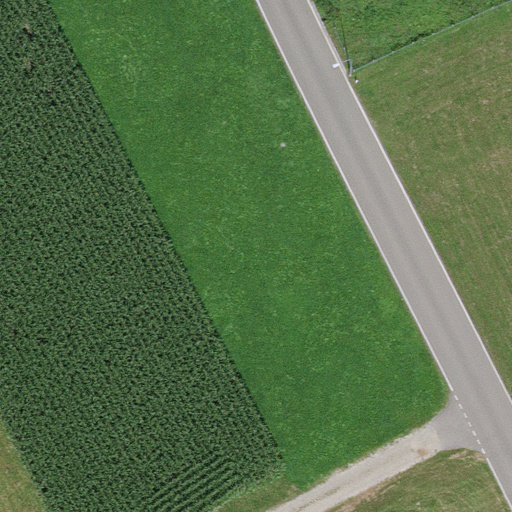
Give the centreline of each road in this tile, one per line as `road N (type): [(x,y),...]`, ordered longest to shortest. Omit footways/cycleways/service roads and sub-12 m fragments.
road 1 (residential): [(511,454),(290,0)]
road 2 (track): [(495,420),(318,488),(281,511)]
